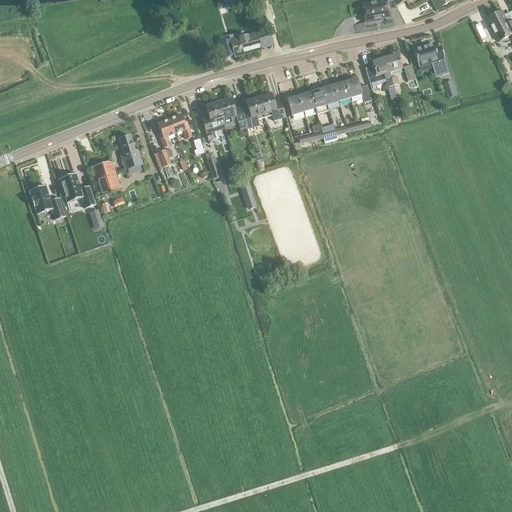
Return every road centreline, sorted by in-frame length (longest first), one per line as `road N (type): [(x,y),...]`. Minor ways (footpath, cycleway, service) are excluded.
road 1 (tertiary): [(0,161),(193,82),(416,30),(483,0)]
road 2 (track): [(186,511),(392,447)]
